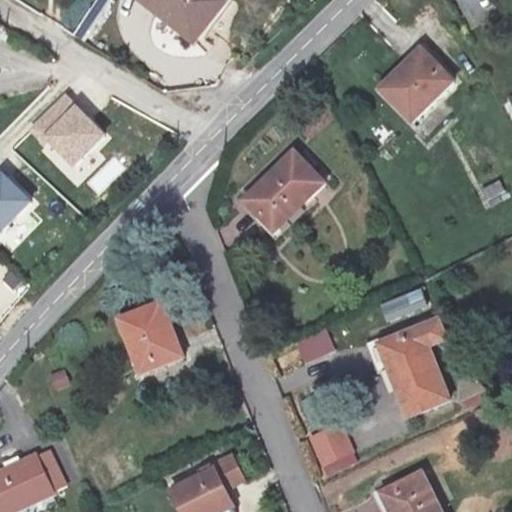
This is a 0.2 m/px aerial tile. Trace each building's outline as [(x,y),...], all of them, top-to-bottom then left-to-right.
[(92,33),(113,0),(96,0),(80,25),(92,33)] [(208,0),(146,0),(191,36),(203,20),(197,15),(208,0)] [(456,81),(422,50),(381,95),(415,125),(456,81)] [(67,97),(36,130),(76,169),(108,136),(67,97)] [(332,187),(304,153),(249,203),(278,236),(332,187)] [(491,208),(511,196),(500,179),(480,191),(491,208)] [(424,289),(381,301),(387,322),(429,310),(424,289)] [(183,357),(159,299),(116,319),(139,375),(183,357)] [(379,343),(388,365),(432,347),(449,340),(440,317),(379,343)] [(305,364),(337,351),(327,329),(296,343),(305,364)] [(432,347),(388,365),(411,420),(455,401),(432,347)] [(67,369),(49,375),(54,390),(71,385),(67,369)] [(309,436),(326,476),(360,461),(343,422),(309,436)] [(0,509),(55,482),(38,446),(0,464),(0,509)] [(221,511),(235,504),(215,470),(176,493),(187,511),(221,511)] [(442,511),(422,470),(383,490),(393,511),(442,511)]
